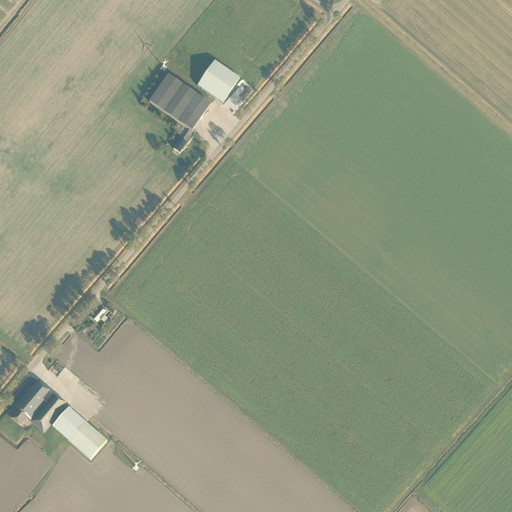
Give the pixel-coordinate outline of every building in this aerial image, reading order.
[(198,86),(223,104),(240,79),(215,62),(198,86)] [(211,105),(169,75),(150,102),(190,130),(183,141),(181,139),(174,149),(180,154),(183,150),(183,151),(197,132),(194,130),(211,105)] [(105,308),(113,314),(117,311),(109,304),(105,308)] [(100,320),(101,320),(108,312),(101,306),(98,310),(99,311),(92,319),(97,323),(100,320)] [(30,421),(44,433),(68,405),(38,380),(16,407),(19,409),(11,418),(21,426),(27,418),(31,421),(30,421)] [(52,428),(90,461),(107,442),(69,408),(52,428)]
